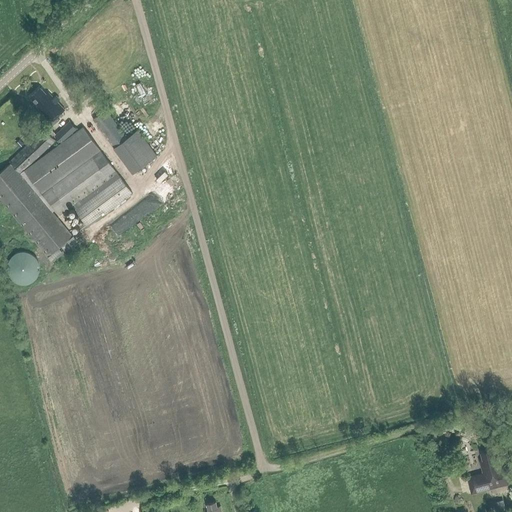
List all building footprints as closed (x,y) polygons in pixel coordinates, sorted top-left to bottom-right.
[(40,112),(51,123),(54,121),(55,122),(57,119),(56,118),(65,109),(48,92),(46,94),(40,87),(29,97),(38,105),(36,107),(41,111),(40,112)] [(105,109),(92,119),(133,174),(157,155),(137,130),(127,138),(105,109)] [(69,121),(54,135),(61,143),(77,129),(69,121)] [(83,127),(30,166),(56,139),(52,135),(55,133),(48,126),(10,162),(11,163),(0,171),(0,199),(38,246),(52,263),(62,254),(57,249),(72,236),(56,217),(52,212),(55,210),(60,216),(72,206),(87,227),(132,194),(83,127)] [(15,144),(19,148),(24,144),(19,140),(15,144)] [(72,247),(79,240),(75,236),(68,242),(72,247)] [(38,273),(39,268),(38,263),(36,258),(33,255),(28,252),(23,251),(18,252),(14,255),(10,258),(8,263),(7,268),(8,273),(10,277),(14,281),(18,283),(23,284),(28,283),(33,281),(36,277),(38,273)] [(479,461),(482,473),(467,477),(472,494),(511,483),(511,478),(509,465),(501,467),(498,456),(495,457),(493,449),(481,453),(483,460),(479,461)] [(503,499),(491,502),(494,511),(506,509),(503,499)] [(222,511),(221,506),(217,507),(216,502),(206,504),(209,511),(208,511),(222,511)]
